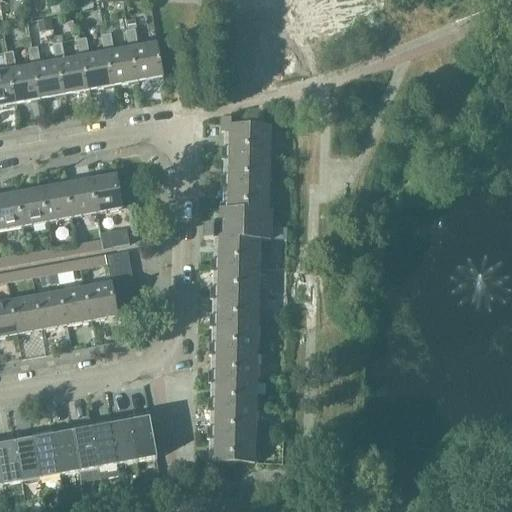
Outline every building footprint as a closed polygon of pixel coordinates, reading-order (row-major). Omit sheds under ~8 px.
[(126,33),(129,50),(131,50),(138,85),(163,80),(157,45),(138,49),(135,32),(126,33)] [(102,38),(105,55),(107,54),(113,89),(138,85),(131,50),(129,50),(114,53),(111,36),(102,38)] [(77,42),(80,59),(82,59),(89,94),(113,89),(107,54),(105,55),(89,58),(86,41),(77,42)] [(53,47),(56,64),(58,63),(64,98),(89,94),(82,59),(80,59),(65,62),(62,45),(53,47)] [(28,51),(31,68),(34,68),(40,103),(64,98),(58,63),(56,64),(40,66),(37,50),(28,51)] [(4,56),(7,73),(9,72),(16,107),(40,103),(34,68),(31,68),(16,71),(13,54),(4,56)] [(0,109),(16,107),(9,72),(7,73),(0,73),(0,109)] [(206,458),(206,470),(227,471),(227,466),(252,466),(252,455),(255,455),(255,438),(252,438),(253,427),(256,427),(256,410),(253,410),(253,399),(256,399),(257,382),(254,382),(254,371),(257,371),(257,354),(254,354),(255,343),(258,343),(258,326),(255,326),(255,315),(258,315),(259,298),(256,298),(256,286),(259,287),(259,270),(256,270),(257,259),(260,259),(260,243),(271,243),(272,214),(266,214),(266,203),(269,203),(269,186),(266,186),(266,175),(269,175),(270,158),(267,158),(267,147),(270,147),(270,130),(231,129),(231,122),(222,122),(222,135),(230,135),(229,150),(221,150),(221,162),(229,163),(229,178),(221,178),(220,190),(229,191),(228,206),(220,206),(220,218),(228,219),(228,228),(205,228),(204,242),(219,243),(219,262),(211,262),(211,274),(219,274),(218,290),(210,290),(210,302),(218,302),(218,318),(210,318),(209,330),(217,330),(217,346),(209,346),(209,358),(217,358),(216,374),(208,374),(208,386),(216,386),(216,402),(208,402),(207,414),(215,415),(215,430),(207,430),(207,442),(215,442),(214,458),(206,458)] [(116,178),(90,182),(96,216),(122,212),(116,178)] [(90,182),(65,187),(72,221),(96,216),(90,182)] [(65,187),(41,191),(47,225),(72,221),(65,187)] [(41,191),(16,196),(22,230),(47,225),(41,191)] [(16,196),(0,198),(0,234),(22,230),(16,196)] [(127,232),(110,235),(112,250),(129,247),(127,232)] [(100,236),(101,243),(103,252),(112,250),(109,234),(100,236)] [(103,252),(101,243),(85,246),(87,255),(103,252)] [(61,250),(62,259),(79,256),(77,247),(61,250)] [(36,255),(38,264),(54,261),(52,252),(36,255)] [(106,258),(108,269),(130,265),(128,254),(106,258)] [(11,259),(13,268),(29,266),(27,256),(11,259)] [(80,262),(82,272),(98,269),(96,259),(80,262)] [(55,267),(57,276),(73,273),(71,264),(55,267)] [(130,265),(108,269),(110,279),(132,275),(130,265)] [(31,271),(32,281),(48,278),(47,268),(31,271)] [(6,276),(7,285),(24,282),(22,273),(6,276)] [(132,275),(110,279),(111,285),(112,290),(133,286),(132,275)] [(111,285),(85,290),(92,324),(117,320),(116,311),(114,301),(112,290),(111,285)] [(135,297),(133,286),(112,290),(114,301),(135,297)] [(85,290),(61,295),(67,329),(92,324),(85,290)] [(61,295),(36,299),(42,333),(67,329),(61,295)] [(137,307),(135,297),(114,301),(116,311),(137,307)] [(11,304),(17,338),(42,333),(36,299),(11,304)] [(0,305),(0,341),(17,338),(11,304),(0,305)] [(148,416),(128,419),(136,465),(157,462),(148,416)] [(128,419),(109,423),(117,469),(136,465),(128,419)] [(109,423),(90,426),(98,472),(117,469),(109,423)] [(90,426),(71,430),(79,476),(98,472),(90,426)] [(79,476),(71,430),(51,433),(60,479),(79,476)] [(32,437),(41,483),(60,479),(51,433),(32,437)] [(32,437),(13,440),(21,486),(41,483),(32,437)] [(0,442),(0,478),(2,490),(21,486),(13,440),(0,442)]
